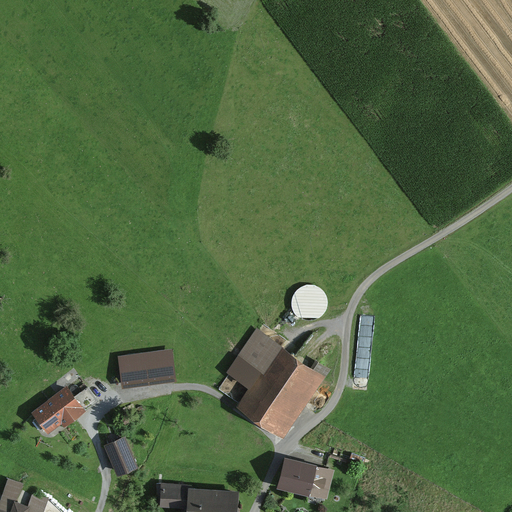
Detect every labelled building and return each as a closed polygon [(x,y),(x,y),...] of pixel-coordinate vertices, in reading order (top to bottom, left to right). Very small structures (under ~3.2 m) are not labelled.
[(315,290),(316,284),(297,284),(296,315),(325,316),(326,290),(315,290)] [(363,316),(355,377),(368,379),(376,318),(363,316)] [(321,373),(257,331),(243,353),(263,366),(239,403),(283,432),(321,373)] [(166,349),(118,356),(121,383),(170,377),(166,349)] [(67,386),(32,411),(48,433),(83,408),(67,386)] [(124,435),(105,443),(117,472),(137,464),(124,435)] [(342,450),(334,447),(332,453),(340,456),(342,450)] [(367,456),(351,451),(348,459),(365,463),(367,456)] [(287,455),(285,454),(277,486),(284,488),(295,490),(311,494),(328,498),(335,468),(318,463),(305,460),(287,455)] [(19,486),(5,481),(0,495),(0,511),(41,511),(46,500),(31,495),(28,505),(14,500),(19,486)] [(188,511),(204,511),(206,488),(187,487),(187,484),(162,482),(160,503),(189,505),(188,511)] [(206,488),(204,511),(235,511),(237,490),(206,488)]
